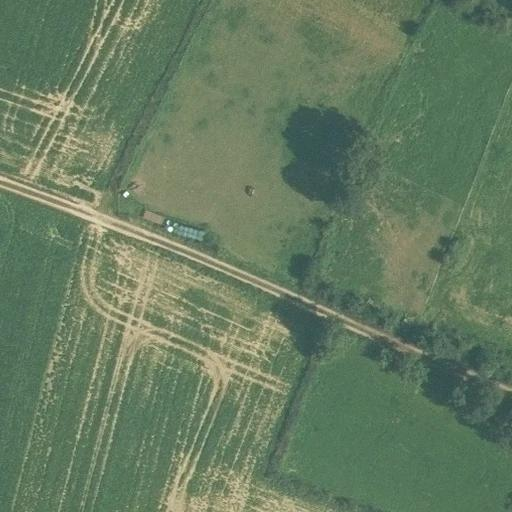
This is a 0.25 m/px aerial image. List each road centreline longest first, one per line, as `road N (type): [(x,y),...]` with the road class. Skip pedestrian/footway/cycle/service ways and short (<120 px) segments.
road 1 (track): [(0,188),(135,236),(511,395)]
road 2 (track): [(152,106),(86,219)]
